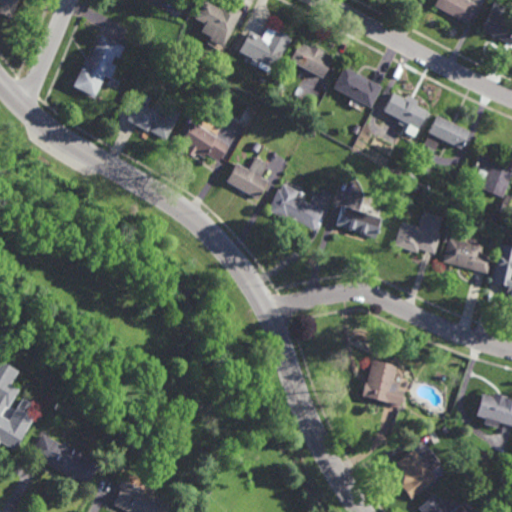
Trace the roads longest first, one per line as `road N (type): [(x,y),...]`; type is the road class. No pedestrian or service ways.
road 1 (tertiary): [(25,109),(176,205),(228,254),(268,310),(307,416),(362,511)]
road 2 (residential): [(268,310),(359,294),(511,350)]
road 3 (residential): [(318,0),(511,98)]
